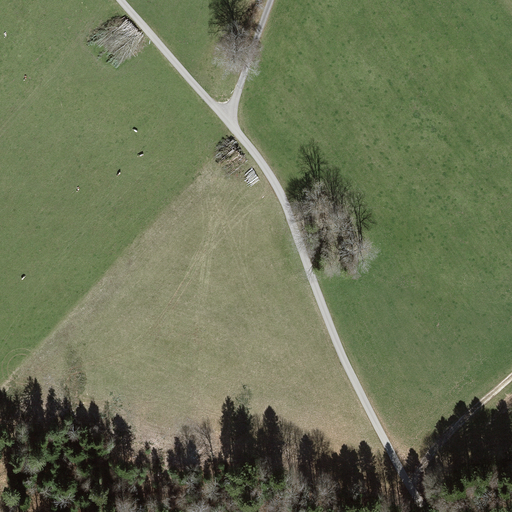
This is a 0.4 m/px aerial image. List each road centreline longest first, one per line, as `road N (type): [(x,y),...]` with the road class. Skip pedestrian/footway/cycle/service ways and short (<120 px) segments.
road 1 (track): [(226,117),(279,194),(384,449),(434,511)]
road 2 (track): [(122,0),(226,117)]
road 3 (track): [(406,479),(511,377)]
road 4 (track): [(226,117),(272,0)]
